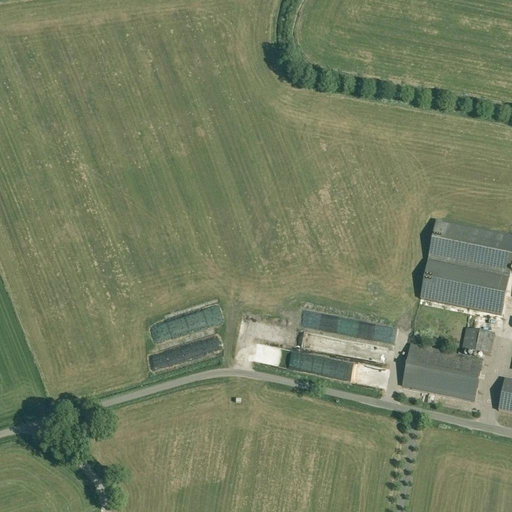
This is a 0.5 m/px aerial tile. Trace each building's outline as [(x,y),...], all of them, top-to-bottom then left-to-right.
[(429,261),(510,277),(511,267),(511,236),(437,221),(429,261)] [(501,321),(510,277),(429,261),(420,304),(501,321)] [(491,356),(495,334),(466,328),(462,350),(491,356)] [(475,402),(483,361),(411,346),(402,386),(475,402)] [(511,381),(505,380),(499,411),(511,414),(511,381)]
